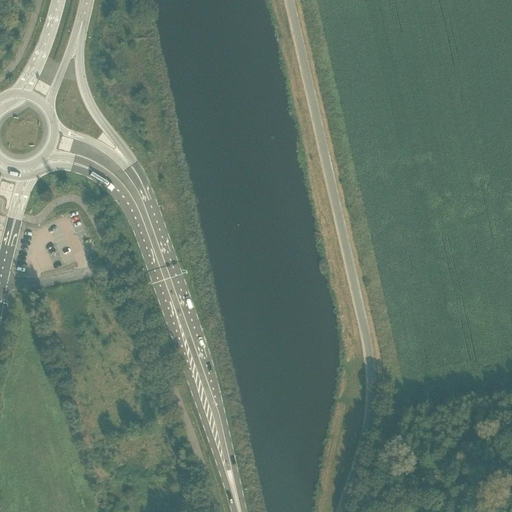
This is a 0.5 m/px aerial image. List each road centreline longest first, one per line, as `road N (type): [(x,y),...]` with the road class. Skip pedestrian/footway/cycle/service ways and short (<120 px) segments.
road 1 (unclassified): [(340,511),(362,439),(364,356),(288,0)]
road 2 (unclassified): [(0,281),(38,283),(90,270),(122,280),(189,429),(215,511)]
road 3 (primary): [(83,166),(112,184),(138,225),(196,400),(230,475)]
road 4 (primary): [(230,475),(204,363),(130,165)]
road 5 (primary): [(130,165),(86,96),(78,35)]
